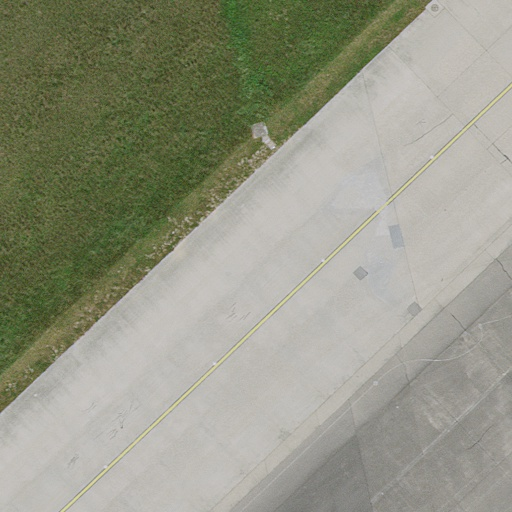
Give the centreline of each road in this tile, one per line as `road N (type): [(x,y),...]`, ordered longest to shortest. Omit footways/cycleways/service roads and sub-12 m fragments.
road 1 (primary): [(235,511),(136,0)]
road 2 (tertiary): [(0,97),(84,511)]
